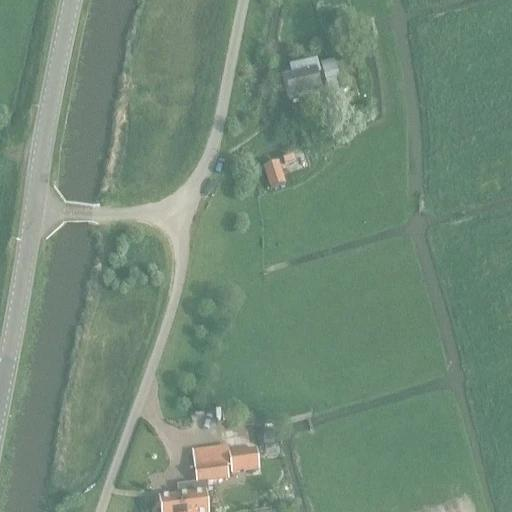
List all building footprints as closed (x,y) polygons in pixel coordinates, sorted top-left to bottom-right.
[(323,83),(326,97),(336,95),(332,80),(337,79),(332,60),(318,63),(323,83)] [(289,103),(319,95),(315,76),(318,75),(315,62),(308,64),(307,62),(294,65),(298,79),(284,83),(289,103)] [(277,164),(266,168),(263,169),(270,191),(284,186),(282,180),(277,164)] [(255,452),(228,455),(230,477),(258,473),(255,452)] [(207,495),(206,486),(227,483),(225,466),(196,470),(198,486),(181,488),(182,498),(160,500),(161,511),(205,511),(203,495),(207,495)]
